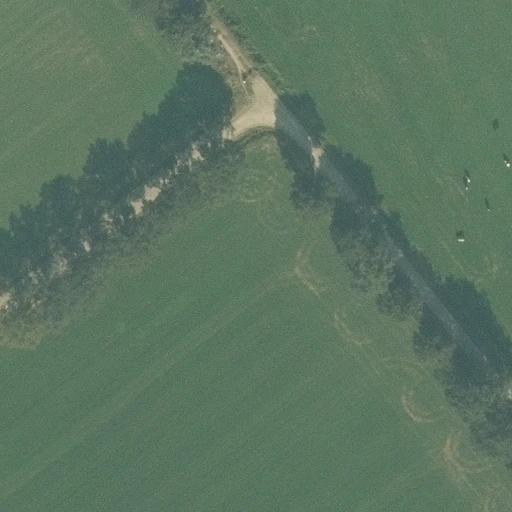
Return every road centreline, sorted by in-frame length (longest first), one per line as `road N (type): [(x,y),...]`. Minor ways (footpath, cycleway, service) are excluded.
road 1 (unclassified): [(0,311),(270,98),(511,404)]
road 2 (track): [(192,0),(270,98)]
